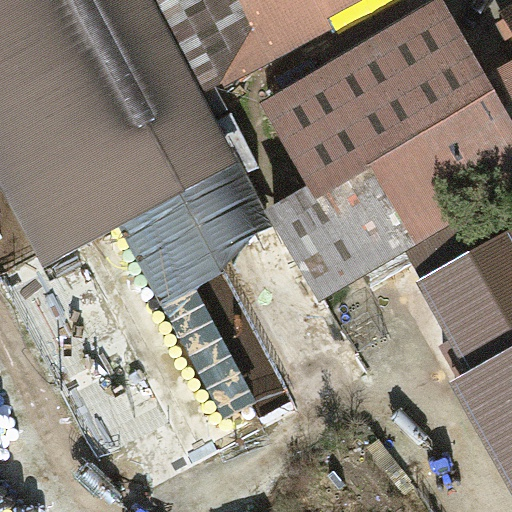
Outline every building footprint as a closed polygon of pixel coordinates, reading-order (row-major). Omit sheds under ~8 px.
[(0,0),(0,198),(34,264),(231,162),(146,0),(0,0)] [(237,0),(258,40),(334,0),(237,0)] [(511,65),(488,79),(440,0),(438,0),(261,108),(276,132),(258,143),(292,197),(263,214),(319,305),(406,252),(446,317),(489,291),(470,213),(511,187),(511,65)] [(511,0),(510,0),(497,8),(511,35),(511,0)] [(285,379),(245,409),(283,459),(322,429),(285,379)]
